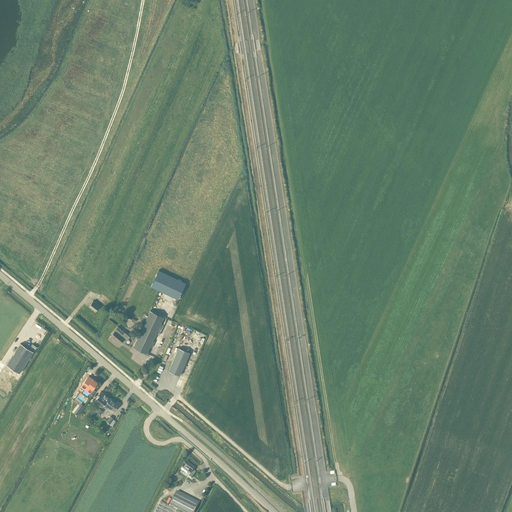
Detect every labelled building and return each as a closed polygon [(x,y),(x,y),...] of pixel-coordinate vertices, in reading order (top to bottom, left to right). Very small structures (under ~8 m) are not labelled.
[(178,298),(186,282),(158,269),(151,286),(159,290),(178,298)] [(159,314),(165,300),(157,296),(150,310),(159,314)] [(119,310),(126,313),(126,312),(131,302),(124,299),(120,308),(119,310)] [(99,306),(93,301),(89,306),(95,311),(99,306)] [(163,317),(149,310),(147,315),(133,347),(146,353),(163,317)] [(111,335),(108,339),(116,346),(117,346),(116,345),(117,343),(118,344),(120,341),(123,344),(130,337),(124,332),(117,326),(116,328),(110,334),(111,335)] [(7,365),(19,373),(33,351),(20,343),(7,365)] [(178,348),(168,370),(179,375),(189,353),(178,348)] [(92,378),(91,380),(87,377),(82,384),(87,387),(88,385),(92,389),(97,382),(92,378)] [(103,407),(110,398),(104,393),(103,394),(100,392),(101,391),(94,400),(103,407)] [(110,398),(103,407),(106,409),(108,406),(111,408),(112,407),(115,409),(114,410),(114,411),(119,403),(116,400),(115,402),(110,398)] [(80,406),(74,414),(77,415),(82,408),(80,406)] [(90,425),(95,417),(91,414),(86,422),(90,425)] [(181,468),(190,475),(188,477),(191,479),(195,473),(193,471),(194,469),(186,462),(181,468)] [(179,487),(172,500),(195,511),(202,498),(179,487)] [(179,511),(160,502),(154,511),(179,511)]
